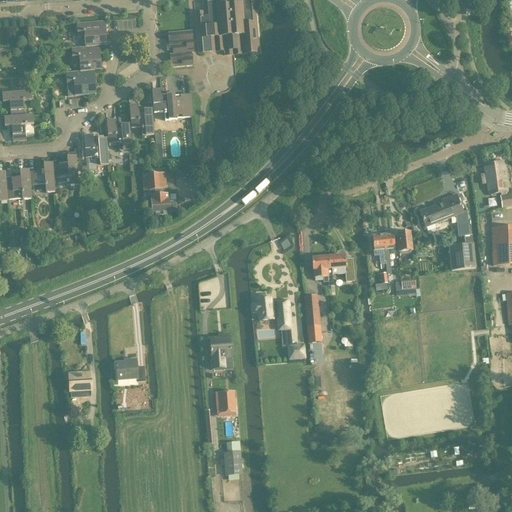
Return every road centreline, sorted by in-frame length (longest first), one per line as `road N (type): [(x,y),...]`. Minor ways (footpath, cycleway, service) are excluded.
road 1 (residential): [(0,335),(191,253),(257,209),(362,118),(453,84)]
road 2 (primary): [(0,319),(155,256),(224,213)]
road 3 (residential): [(318,220),(322,202),(478,138),(491,111)]
road 4 (primary): [(224,213),(285,165),(370,58)]
road 5 (primary): [(358,49),(224,213)]
road 6 (residential): [(0,152),(56,147),(72,124),(151,72)]
